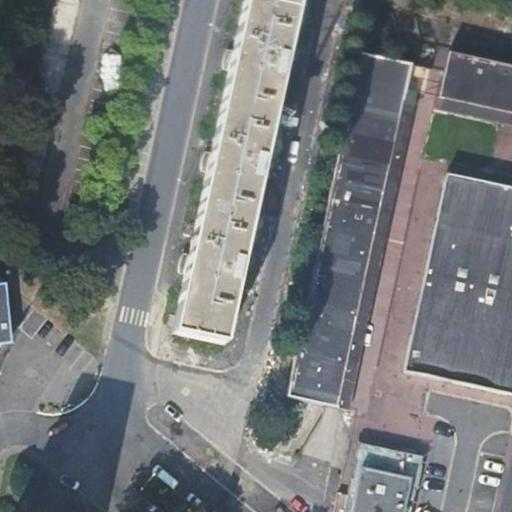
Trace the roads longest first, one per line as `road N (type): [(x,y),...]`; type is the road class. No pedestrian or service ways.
road 1 (residential): [(201,0),(108,409)]
road 2 (residential): [(219,511),(108,409)]
